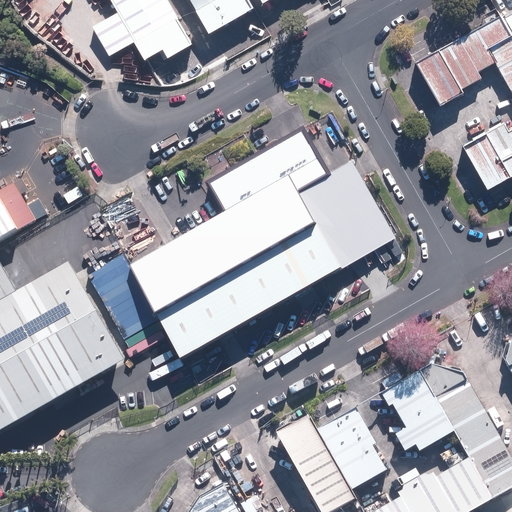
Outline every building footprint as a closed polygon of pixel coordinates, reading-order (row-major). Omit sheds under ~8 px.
[(110,0),(150,74),(190,53),(160,0),(110,0)] [(193,0),(212,32),(256,6),(252,0),(193,0)] [(511,171),(511,8),(496,17),(415,61),(438,102),(496,70),(511,99),(511,119),(462,146),(484,187),(511,171)] [(289,176),(298,191),(330,173),(305,129),(208,182),(224,211),(289,176)] [(224,211),(128,264),(180,358),(396,239),(352,161),(330,173),(298,191),(289,176),(224,211)] [(0,238),(34,220),(13,183),(0,190),(0,238)] [(16,291),(0,299),(0,429),(124,360),(68,262),(16,291)] [(0,299),(16,291),(0,263),(0,299)] [(458,435),(441,403),(423,371),(384,393),(418,456),(458,435)] [(313,384),(309,376),(290,387),(294,395),(313,384)] [(472,460),(498,507),(511,499),(511,466),(469,388),(441,403),(472,460)] [(358,417),(322,437),(352,493),(388,474),(358,417)] [(314,423),(280,441),(318,511),(341,511),(358,503),(352,493),(322,437),(314,423)] [(376,511),(489,511),(498,507),(472,460),(376,511)] [(237,511),(225,489),(183,511),(237,511)]
